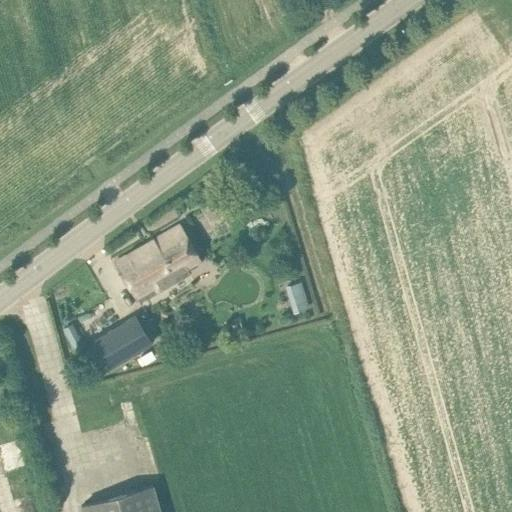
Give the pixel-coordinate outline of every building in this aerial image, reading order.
[(200,258),(189,241),(179,224),(115,261),(137,299),(157,287),(160,292),(189,275),(184,267),(200,258)] [(292,310),(307,307),(302,280),(287,283),(292,310)] [(134,315),(95,339),(110,367),(152,343),(134,315)] [(136,389),(125,393),(133,423),(145,420),(136,389)] [(0,392),(0,414),(2,423),(15,420),(7,390),(0,392)] [(117,395),(79,405),(86,430),(123,420),(117,395)] [(81,505),(82,511),(160,511),(153,485),(81,505)]
